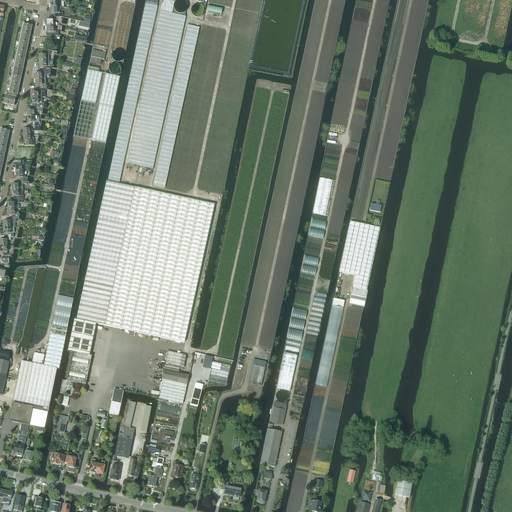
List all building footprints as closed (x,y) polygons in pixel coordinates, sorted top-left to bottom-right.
[(50,2),(50,8),(60,8),(60,7),(61,7),(61,2),(65,2),(64,0),(56,0),(57,2),(50,2)] [(186,7),(186,6),(186,4),(186,3),(185,2),(184,1),(184,0),(182,0),(176,0),(175,1),(174,2),(173,3),(173,4),(173,6),(173,7),(173,8),(174,9),(175,10),(176,11),(177,12),(178,12),(179,12),(181,12),(182,12),(183,11),(184,11),(185,9),(186,8),(186,7)] [(202,13),(202,11),(202,9),(201,8),(200,6),(198,6),(196,6),(195,6),(194,7),(193,8),(193,9),(192,10),(192,11),(193,13),(194,14),(195,15),(197,16),(199,16),(200,15),(201,15),(201,14),(202,13)] [(50,14),(54,14),(54,18),(63,17),(62,13),(59,14),(59,11),(60,11),(60,10),(60,8),(50,8),(50,14)] [(54,20),(46,20),(46,27),(54,26),(55,23),(56,23),(56,21),(57,21),(57,18),(63,18),(63,17),(54,18),(54,20)] [(22,30),(22,33),(30,35),(31,28),(32,26),(23,25),(22,30)] [(54,26),(46,27),(46,33),(50,32),(50,37),(58,36),(58,33),(57,32),(55,32),(55,30),(56,30),(55,26),(54,26)] [(22,33),(20,42),(28,44),(30,35),(22,33)] [(20,42),(18,51),(26,52),(28,44),(20,42)] [(105,53),(92,50),(89,63),(100,65),(101,60),(104,60),(105,53)] [(18,51),(16,59),(24,61),(26,52),(18,51)] [(38,55),(39,61),(49,61),(49,55),(50,55),(50,52),(47,52),(47,55),(46,55),(38,55)] [(16,59),(14,68),(22,70),(24,61),(16,59)] [(73,137),(74,137),(106,144),(120,77),(98,73),(99,69),(88,67),(73,137)] [(14,68),(12,77),(21,78),(22,70),(14,68)] [(35,74),(35,80),(46,79),(45,76),(49,76),(50,75),(51,71),(46,71),(43,71),(43,73),(35,74)] [(12,77),(11,85),(19,87),(21,78),(12,77)] [(39,86),(39,90),(47,89),(47,85),(46,85),(46,79),(35,80),(35,86),(39,86)] [(11,85),(8,96),(10,97),(15,98),(16,95),(17,96),(19,88),(19,87),(11,85)] [(31,92),(31,98),(42,98),(41,92),(45,92),(45,90),(47,90),(47,89),(39,90),(39,92),(31,92)] [(35,104),(35,108),(43,108),(44,104),(42,104),(42,98),(31,98),(31,105),(35,104)] [(34,117),(27,117),(27,123),(31,123),(31,127),(39,127),(40,122),(36,123),(36,117),(34,117)] [(31,129),(23,130),(23,136),(32,135),(32,132),(33,132),(38,132),(39,127),(31,127),(31,129)] [(0,135),(0,138),(7,140),(9,132),(1,130),(0,135)] [(327,143),(335,145),(335,142),(333,142),(333,136),(337,137),(337,134),(329,133),(328,141),(327,141),(327,143)] [(32,135),(23,136),(23,142),(25,142),(26,146),(34,146),(33,141),(33,138),(32,138),(32,135)] [(15,172),(22,172),(25,172),(26,171),(26,163),(23,163),(23,161),(17,162),(17,166),(15,166),(15,172)] [(19,179),(19,182),(22,182),(27,182),(28,178),(25,178),(25,175),(22,175),(22,172),(15,172),(15,178),(22,178),(22,179),(19,179)] [(107,181),(76,319),(184,343),(214,205),(172,196),(136,188),(119,184),(107,181)] [(11,185),(11,191),(23,190),(22,185),(26,185),(26,184),(27,183),(27,182),(22,182),(19,182),(19,185),(18,185),(18,184),(11,185)] [(11,197),(14,197),(14,201),(23,201),(24,196),(22,196),(23,190),(11,191),(11,197)] [(7,209),(15,209),(18,209),(18,205),(18,203),(22,203),(23,201),(14,201),(14,203),(7,203),(7,209)] [(11,219),(14,219),(18,219),(19,215),(18,212),(15,213),(15,209),(7,209),(7,216),(14,215),(14,217),(11,217),(11,219)] [(3,222),(3,228),(14,228),(13,222),(14,222),(14,219),(11,219),(12,222),(3,222)] [(350,222),(339,272),(355,276),(349,304),(364,307),(367,291),(366,291),(380,228),(350,222)] [(4,234),(10,234),(10,235),(8,235),(8,238),(13,238),(13,234),(14,234),(14,228),(3,228),(4,234)] [(0,252),(3,253),(3,257),(7,257),(6,253),(7,253),(7,252),(7,251),(8,251),(8,250),(8,249),(8,248),(8,247),(7,247),(7,246),(0,246),(0,252)] [(333,299),(332,305),(337,306),(339,307),(343,308),(344,301),(334,299),(333,299)] [(343,309),(339,308),(339,307),(337,306),(336,307),(332,306),(315,385),(326,387),(343,309)] [(72,351),(66,381),(62,380),(60,393),(74,396),(76,389),(72,389),(73,382),(85,385),(92,356),(90,355),(96,324),(74,319),(68,351),(72,351)] [(67,329),(52,326),(44,366),(57,369),(59,369),(67,329)] [(163,380),(159,399),(182,404),(189,376),(178,374),(180,367),(183,368),(186,355),(168,351),(161,380),(163,380)] [(34,353),(32,363),(42,365),(44,355),(34,353)] [(284,353),(277,389),(290,391),(297,356),(284,353)] [(205,356),(202,369),(210,371),(208,381),(226,385),(230,366),(211,362),(212,358),(205,356)] [(253,359),(249,383),(260,385),(261,386),(266,362),(253,359)] [(0,394),(2,395),(9,362),(0,360),(0,394)] [(42,366),(21,361),(13,401),(33,405),(32,410),(33,411),(30,426),(44,429),(57,369),(44,366),(42,366)] [(196,383),(190,405),(197,407),(199,401),(200,395),(200,394),(201,391),(203,385),(196,383)] [(114,389),(109,414),(118,416),(123,391),(114,389)] [(21,446),(15,445),(12,445),(11,451),(13,452),(13,453),(17,453),(17,454),(17,455),(22,456),(21,457),(22,457),(32,410),(33,405),(14,401),(10,421),(21,423),(20,431),(18,431),(17,435),(19,435),(18,441),(22,442),(21,446)] [(125,424),(130,425),(135,403),(130,401),(125,424)] [(274,408),(271,423),(282,425),(285,411),(287,404),(275,402),(274,408)] [(140,432),(146,433),(151,407),(145,406),(140,432)] [(59,420),(61,420),(58,432),(64,433),(67,421),(68,422),(69,417),(60,415),(59,420)] [(119,433),(114,457),(127,459),(129,456),(134,429),(124,427),(123,434),(119,433)] [(267,429),(260,464),(274,467),(282,432),(267,429)] [(24,451),(25,451),(23,460),(31,461),(33,453),(27,451),(30,439),(27,439),(24,451)] [(53,462),(53,464),(54,464),(54,465),(55,465),(56,465),(57,465),(57,464),(60,465),(61,462),(63,462),(64,456),(65,453),(62,452),(61,456),(55,454),(55,453),(53,452),(51,453),(50,460),(51,462),(53,462)] [(66,466),(70,467),(69,468),(70,468),(71,468),(72,469),(73,468),(74,468),(76,460),(79,460),(79,457),(79,456),(78,454),(76,453),(74,453),(73,454),(72,456),(72,458),(66,457),(65,463),(67,463),(66,466)] [(134,469),(136,459),(130,458),(127,475),(137,478),(138,473),(136,473),(136,470),(134,469)] [(149,477),(148,486),(154,487),(156,478),(158,479),(159,477),(160,469),(161,465),(162,465),(163,460),(158,458),(157,463),(156,468),(155,468),(153,478),(149,477)] [(92,473),(95,474),(98,464),(95,464),(95,461),(92,460),(91,463),(89,472),(92,472),(92,473)] [(98,464),(95,474),(99,475),(99,474),(103,475),(105,466),(104,466),(105,463),(101,462),(101,465),(98,464)] [(117,481),(118,475),(120,466),(113,465),(110,480),(117,481)] [(171,477),(175,478),(177,479),(178,478),(181,479),(182,475),(184,467),(174,465),(171,477)] [(349,470),(347,482),(353,483),(355,472),(349,470)] [(381,482),(382,477),(380,477),(381,474),(373,472),(372,475),(373,475),(371,480),(381,482)] [(189,488),(197,489),(200,476),(192,475),(189,488)] [(315,488),(319,489),(319,487),(322,487),(323,481),(316,480),(315,488)] [(409,498),(412,484),(397,481),(394,496),(409,498)] [(239,498),(241,489),(227,486),(228,483),(221,482),(220,489),(220,488),(225,489),(224,495),(232,496),(235,496),(234,496),(236,497),(236,496),(239,497),(239,498)] [(375,492),(380,493),(384,493),(385,486),(380,485),(381,483),(377,482),(375,492)] [(2,502),(4,503),(5,503),(6,502),(9,503),(10,500),(12,494),(7,492),(7,491),(0,489),(0,497),(3,498),(2,502)] [(264,503),(266,492),(259,490),(256,501),(259,502),(260,503),(262,504),(263,503),(264,503)] [(14,510),(13,511),(21,511),(23,507),(25,497),(17,495),(14,510)] [(36,511),(43,511),(44,511),(40,511),(43,499),(39,499),(40,498),(37,498),(36,498),(35,503),(33,502),(33,506),(34,506),(34,507),(38,508),(36,511)] [(377,511),(381,501),(375,499),(370,511),(377,511)] [(307,510),(311,511),(312,510),(314,511),(318,511),(320,508),(319,508),(319,506),(320,506),(321,502),(313,500),(313,501),(309,501),(309,503),(307,503),(307,507),(308,507),(307,510)] [(48,511),(58,511),(60,504),(59,504),(59,503),(57,502),(56,503),(51,502),(49,511),(48,511)] [(367,511),(369,505),(360,502),(357,511),(367,511)]
